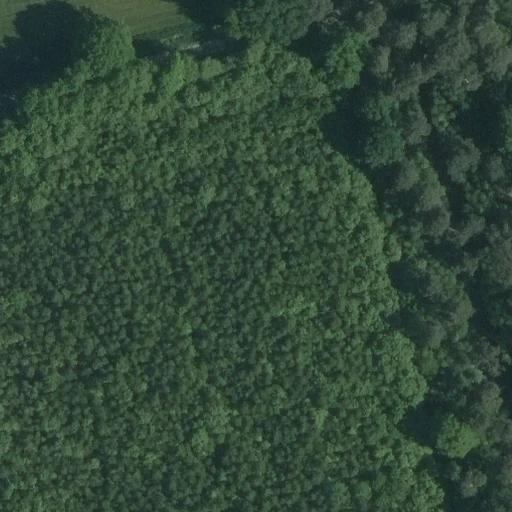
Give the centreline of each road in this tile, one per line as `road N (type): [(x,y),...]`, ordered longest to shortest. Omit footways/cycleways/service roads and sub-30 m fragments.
road 1 (unclassified): [(361,0),(0,91)]
road 2 (track): [(449,0),(511,223)]
